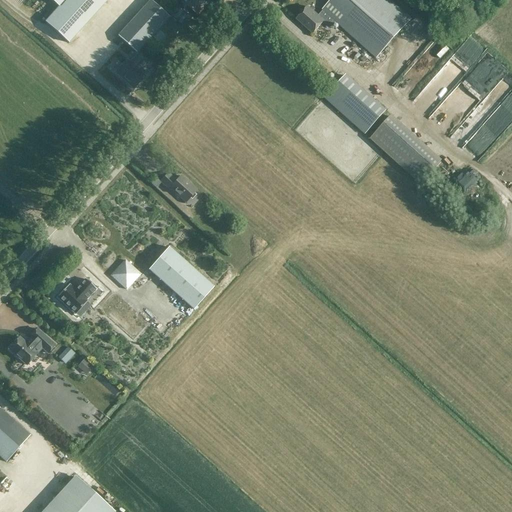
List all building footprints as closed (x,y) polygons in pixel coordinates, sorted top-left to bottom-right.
[(107,0),(66,0),(60,7),(59,6),(45,22),(69,43),(107,0)] [(117,36),(136,52),(168,17),(150,0),(117,36)] [(198,15),(211,0),(190,0),(186,5),(198,15)] [(390,0),(330,0),(322,9),(323,10),(318,16),(317,16),(323,22),(330,28),(336,22),(376,58),(411,19),(390,0)] [(313,33),(323,22),(317,16),(318,16),(307,7),(297,18),(313,33)] [(183,26),(190,19),(180,10),(173,17),(183,26)] [(142,69),(147,64),(137,55),(130,63),(127,61),(116,73),(133,89),(145,77),(139,71),(141,69),(142,69)] [(497,81),(507,72),(492,56),(482,65),(484,67),(497,81)] [(450,57),(413,103),(430,116),(467,70),(450,57)] [(346,75),(341,80),(324,99),(365,135),(386,111),(346,75)] [(441,161),(392,116),(371,140),(420,184),(441,161)] [(168,174),(160,182),(169,190),(170,189),(185,203),(196,191),(181,176),(176,181),(168,174)] [(160,182),(156,178),(152,182),(156,186),(160,182)] [(168,248),(149,270),(193,310),(213,287),(168,248)] [(126,291),(141,275),(124,260),(110,276),(126,291)] [(59,292),(63,287),(65,289),(69,284),(62,279),(52,291),(58,296),(60,293),(59,292)] [(69,285),(57,298),(75,315),(87,302),(86,300),(96,289),(85,279),(75,290),(69,285)] [(8,350),(27,366),(37,354),(41,349),(48,355),(55,346),(37,329),(29,338),(31,339),(26,344),(19,338),(8,350)] [(65,364),(75,354),(67,347),(58,357),(65,364)] [(86,375),(93,367),(84,358),(77,366),(86,375)] [(0,433),(17,449),(29,436),(0,410),(0,433)] [(17,449),(0,433),(0,457),(5,462),(17,449)] [(111,511),(75,478),(43,511),(111,511)]
